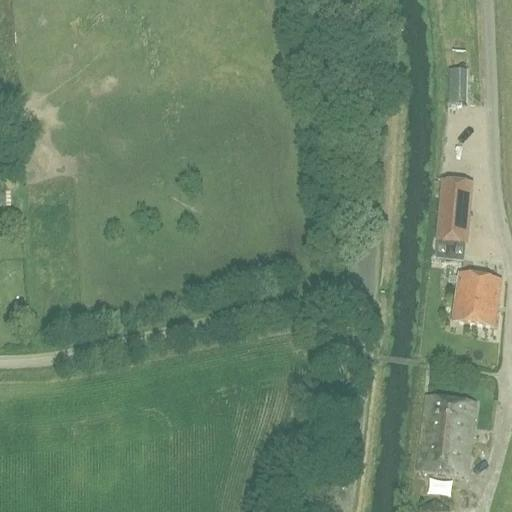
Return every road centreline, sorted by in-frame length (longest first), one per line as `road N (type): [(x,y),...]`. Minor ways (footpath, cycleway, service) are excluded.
road 1 (tertiary): [(339,511),(366,286),(368,107),(348,0)]
road 2 (unclassified): [(511,261),(493,176),(486,0)]
